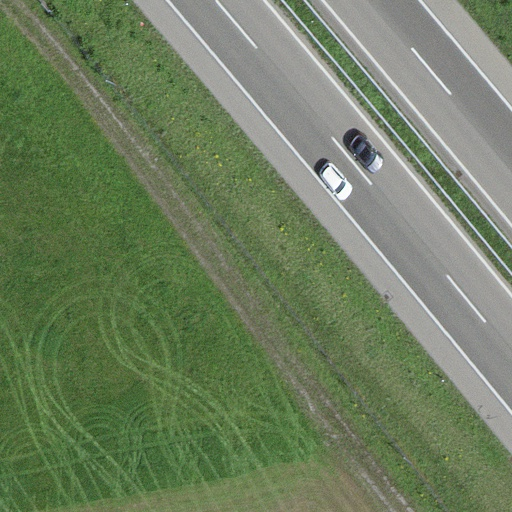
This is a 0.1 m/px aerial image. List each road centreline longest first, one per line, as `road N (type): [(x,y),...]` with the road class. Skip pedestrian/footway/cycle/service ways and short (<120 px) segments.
road 1 (track): [(420,511),(32,0)]
road 2 (motorway): [(215,0),(511,353)]
road 3 (motorway): [(511,166),(371,0)]
